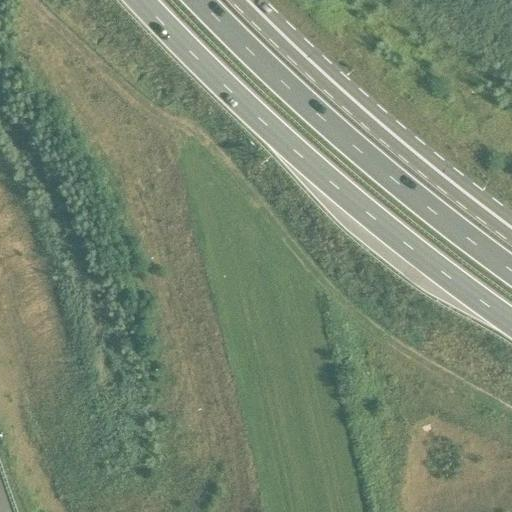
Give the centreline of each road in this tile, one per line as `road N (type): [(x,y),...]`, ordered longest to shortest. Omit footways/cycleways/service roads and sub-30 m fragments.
road 1 (track): [(511,407),(361,322),(309,270),(213,141),(159,119),(27,0)]
road 2 (trunk): [(141,0),(280,140),(511,322)]
road 3 (trunk): [(511,270),(313,109),(203,0)]
road 4 (secondary): [(511,226),(388,131),(245,0)]
